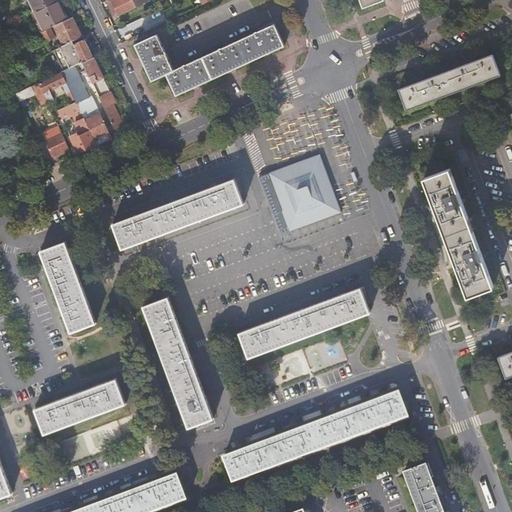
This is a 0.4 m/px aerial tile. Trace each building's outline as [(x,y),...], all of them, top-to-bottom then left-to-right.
[(25,0),(31,12),(56,0),(25,0)] [(56,0),(31,12),(41,32),(55,25),(68,19),(58,0),(56,0)] [(107,0),(108,0),(115,16),(147,1),(145,0),(107,0)] [(55,25),(64,45),(70,42),(81,37),(72,18),(68,19),(55,25)] [(275,24),(234,42),(174,70),(157,34),(135,43),(153,80),(167,74),(177,95),(244,65),(285,46),(275,24)] [(51,28),(42,32),(46,41),(55,37),(51,28)] [(64,45),(54,50),(64,70),(83,62),(93,57),(84,39),(72,45),(70,42),(64,45)] [(486,52),(400,85),(409,110),(495,77),(486,52)] [(93,57),(83,62),(115,128),(126,123),(122,115),(120,116),(111,97),(113,96),(104,77),(103,77),(93,57)] [(61,72),(38,82),(50,106),(53,105),(46,90),(66,81),(61,72)] [(82,101),(76,87),(70,89),(76,101),(77,103),(82,101)] [(81,111),(77,103),(76,101),(58,110),(62,118),(81,111)] [(86,119),(93,116),(89,108),(82,111),(86,119)] [(86,119),(98,144),(112,138),(100,113),(93,116),(86,119)] [(47,143),(54,158),(71,150),(60,127),(43,135),(47,143)] [(70,135),(78,153),(97,145),(92,135),(90,130),(79,134),(78,132),(72,134),(70,135)] [(47,143),(40,145),(48,161),(54,158),(47,143)] [(320,155),(304,161),(287,167),(270,173),(291,230),(307,224),(324,218),(341,212),(320,155)] [(284,161),(287,167),(304,161),(301,155),(284,161)] [(447,167),(421,177),(464,290),(465,293),(491,284),(447,167)] [(235,178),(242,198),(246,196),(239,176),(235,178)] [(242,198),(235,178),(113,223),(121,242),(123,248),(244,204),(242,198)] [(327,226),(324,218),(307,224),(310,232),(327,226)] [(276,231),(260,235),(261,242),(278,239),(276,231)] [(71,330),(72,331),(96,321),(66,241),(41,250),(71,330)] [(162,278),(154,281),(158,290),(166,287),(162,278)] [(361,289),(240,333),(248,357),(370,313),(361,289)] [(169,296),(168,296),(143,305),(188,428),(214,418),(207,402),(190,354),(175,312),(169,296)] [(511,352),(497,358),(505,378),(511,375),(511,352)] [(116,378),(35,406),(44,432),(125,403),(116,378)] [(409,419),(400,393),(376,402),(341,415),(294,432),(245,450),(222,459),(232,484),(409,419)] [(0,498),(12,494),(0,462),(0,498)] [(443,511),(432,482),(424,462),(403,470),(404,474),(402,474),(416,511),(443,511)] [(160,511),(188,502),(178,476),(141,489),(100,505),(80,511),(160,511)]
